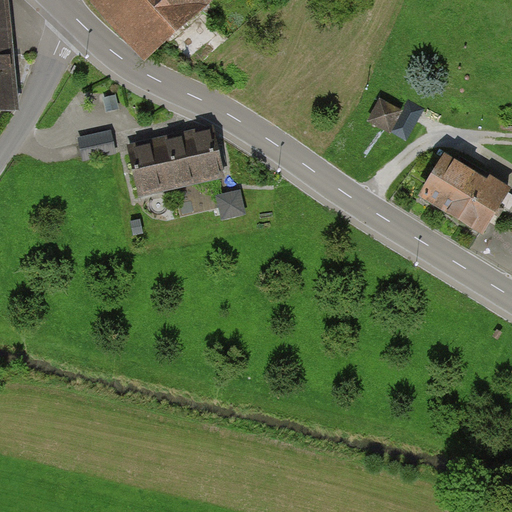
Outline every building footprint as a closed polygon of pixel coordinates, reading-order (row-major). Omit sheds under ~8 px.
[(0,0),(0,109),(15,108),(4,0),(0,0)] [(211,0),(91,0),(146,60),(211,0)] [(116,132),(83,139),(88,161),(121,154),(116,132)] [(219,132),(131,153),(141,198),(230,177),(219,132)] [(446,150),(418,195),(484,235),(511,190),(446,150)] [(244,187),(221,191),(226,217),(249,212),(244,187)]
